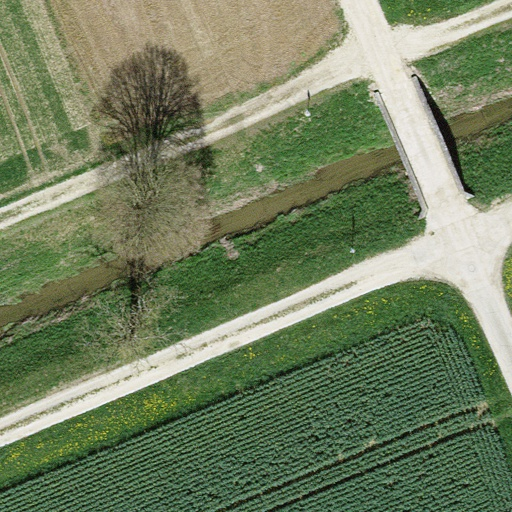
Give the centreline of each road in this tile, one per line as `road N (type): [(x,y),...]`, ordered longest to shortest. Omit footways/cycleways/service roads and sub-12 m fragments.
road 1 (track): [(511,219),(0,432)]
road 2 (track): [(0,208),(506,0)]
road 3 (track): [(511,369),(366,0)]
